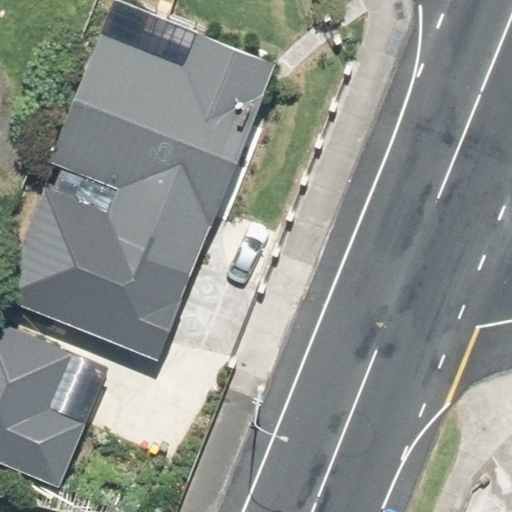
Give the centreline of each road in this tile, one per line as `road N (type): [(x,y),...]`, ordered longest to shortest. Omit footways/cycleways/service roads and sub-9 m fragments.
road 1 (secondary): [(509,0),(384,338)]
road 2 (secondary): [(384,338),(315,511)]
road 3 (residential): [(384,338),(511,317)]
